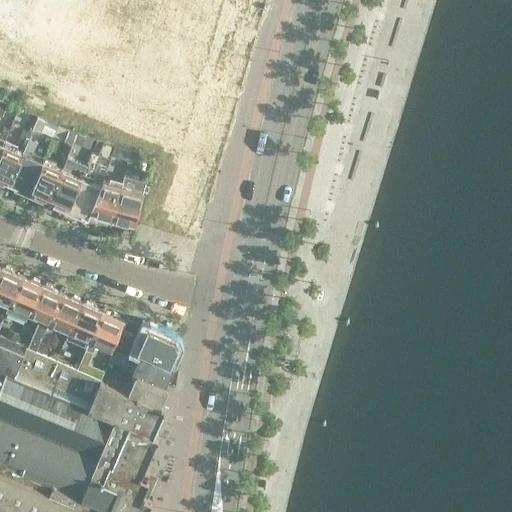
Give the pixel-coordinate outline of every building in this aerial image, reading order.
[(60,18),(41,79),(149,112),(150,113),(155,115),(159,117),(162,121),(165,125),(168,130),(169,135),(169,140),(169,145),(146,229),(188,240),(191,240),(194,239),(197,236),(198,233),(214,183),(217,173),(215,172),(220,154),(223,154),(226,144),(223,144),(229,125),(231,126),(234,116),(232,115),(238,96),(228,93),(231,83),(236,85),(239,74),(242,75),(245,65),(242,64),(252,30),(259,32),(262,22),(260,21),(264,10),(259,9),(261,0),(65,0),(63,9),(65,10),(63,19),(60,18)] [(8,104),(0,100),(0,115),(3,116),(8,104)] [(35,115),(31,126),(40,129),(44,119),(35,115)] [(21,128),(16,140),(24,143),(27,137),(29,131),(21,128)] [(62,138),(70,141),(74,131),(66,128),(62,138)] [(84,135),(74,131),(70,141),(80,145),(84,135)] [(21,149),(8,182),(19,186),(20,190),(27,193),(41,158),(31,154),(37,141),(27,137),(24,143),(21,149)] [(2,141),(0,146),(0,178),(8,182),(21,149),(2,141)] [(114,145),(106,142),(102,153),(110,156),(114,145)] [(122,148),(114,145),(110,156),(119,159),(122,148)] [(127,160),(136,163),(139,153),(130,150),(127,160)] [(60,166),(47,199),(57,203),(59,207),(66,210),(80,175),(85,163),(65,155),(60,166)] [(41,158),(27,193),(33,196),(36,194),(47,199),(60,166),(41,158)] [(80,175),(66,210),(72,213),(76,211),(87,216),(89,211),(100,184),(100,183),(80,175)] [(121,183),(111,220),(117,222),(121,219),(133,223),(133,222),(138,224),(147,191),(149,185),(144,184),(145,182),(123,176),(121,183)] [(100,184),(89,211),(102,214),(104,218),(111,220),(121,183),(103,178),(100,183),(100,184)] [(1,266),(0,267),(0,298),(9,303),(21,275),(11,270),(10,267),(5,266),(2,267),(1,266)] [(9,303),(6,310),(26,318),(29,311),(41,283),(39,282),(37,280),(32,278),(30,278),(21,275),(9,303)] [(41,283),(29,311),(39,316),(26,346),(27,346),(35,350),(60,292),(52,288),(50,285),(46,283),(43,284),(41,283)] [(60,292),(40,340),(47,343),(55,323),(69,329),(81,301),(79,300),(78,297),(73,295),(70,296),(60,292)] [(69,329),(66,336),(86,345),(101,309),(92,306),(91,303),(86,301),(83,302),(81,301),(69,329)] [(86,345),(85,348),(92,351),(96,341),(110,347),(122,319),(120,318),(118,315),(113,313),(110,313),(101,309),(86,345)] [(121,328),(117,339),(141,350),(168,361),(168,360),(175,345),(174,344),(172,339),(173,338),(146,327),(143,333),(140,340),(133,337),(135,334),(121,328)] [(9,330),(6,337),(16,341),(19,335),(9,330)] [(0,334),(0,370),(5,372),(5,371),(15,375),(27,346),(26,346),(16,341),(6,337),(0,334)] [(27,346),(15,375),(87,406),(99,379),(102,380),(103,379),(100,378),(85,371),(76,368),(65,363),(35,350),(27,346)] [(115,350),(110,361),(136,372),(163,383),(170,367),(168,361),(141,350),(136,360),(115,350)] [(68,356),(65,363),(76,368),(79,360),(68,356)] [(5,371),(5,372),(0,382),(0,460),(81,494),(113,418),(87,406),(15,375),(5,371)] [(109,383),(128,392),(160,406),(161,404),(159,403),(165,389),(163,383),(136,372),(130,386),(112,378),(109,383)] [(99,379),(87,406),(113,418),(153,433),(164,406),(161,404),(160,406),(128,392),(109,383),(102,380),(99,379)] [(81,494),(81,495),(108,507),(109,505),(118,509),(116,511),(145,511),(151,499),(146,497),(155,475),(147,472),(149,469),(144,467),(158,435),(153,433),(113,418),(81,494)] [(0,511),(78,511),(81,505),(97,511),(116,511),(118,509),(109,505),(108,507),(81,495),(81,494),(0,460),(0,511)]
